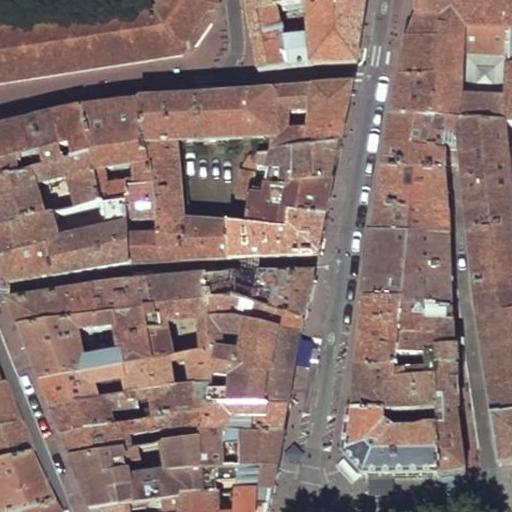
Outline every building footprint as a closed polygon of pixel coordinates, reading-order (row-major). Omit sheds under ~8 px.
[(151,0),(148,5),(0,26),(0,82),(183,54),(188,47),(192,49),(203,35),(215,19),(213,16),(219,8),(217,0),(151,0)] [(368,0),(246,0),(254,35),(261,72),(263,73),(320,64),(359,64),(365,23),(368,0)] [(511,0),(420,0),(420,17),(445,20),(445,26),(471,28),(472,35),(511,35),(511,0)] [(506,131),(511,130),(511,36),(472,35),(471,28),(445,26),(445,20),(420,17),(416,24),(408,42),(404,65),(390,131),(388,141),(435,145),(435,148),(447,148),(461,149),(469,232),(511,228),(511,186),(508,149),(506,131)] [(353,90),(271,94),(278,142),(276,158),(308,156),(340,146),(347,118),(353,90)] [(271,94),(140,105),(152,189),(128,192),(128,201),(129,231),(142,231),(142,221),(155,221),(155,237),(129,238),(131,266),(131,267),(321,257),(324,238),(328,218),(291,217),(290,233),(246,230),(186,224),(183,147),(278,142),(271,94)] [(104,204),(128,201),(128,192),(152,189),(140,105),(112,108),(83,112),(94,159),(96,170),(136,169),(136,184),(100,187),(104,204)] [(47,170),(66,165),(52,118),(42,121),(33,123),(47,170)] [(40,172),(47,170),(33,123),(0,130),(0,183),(20,178),(17,165),(36,160),(40,172)] [(387,150),(384,170),(447,175),(447,162),(447,148),(435,148),(435,145),(388,141),(387,150)] [(308,156),(276,158),(263,159),(260,169),(274,169),(273,184),(334,183),(337,167),(340,146),(308,156)] [(77,210),(104,204),(100,187),(96,170),(94,159),(66,165),(47,170),(40,172),(20,178),(0,183),(0,230),(44,217),(38,189),(70,182),(77,210)] [(260,169),(263,159),(255,160),(244,173),(239,202),(252,204),(257,185),(260,169)] [(447,175),(384,170),(380,198),(379,206),(449,215),(448,195),(447,175)] [(262,204),(264,185),(257,185),(252,204),(246,230),(290,233),(291,217),(328,218),(330,203),(334,183),(273,184),(269,185),(266,205),(262,204)] [(44,217),(0,230),(0,262),(48,251),(54,278),(131,266),(129,238),(129,231),(128,201),(104,204),(77,210),(44,217)] [(449,215),(379,206),(375,226),(374,235),(449,239),(449,227),(449,215)] [(511,228),(469,232),(474,274),(476,292),(494,402),(504,467),(506,466),(511,465),(511,228)] [(371,261),(365,301),(400,301),(400,308),(453,309),(451,274),(449,239),(374,235),(371,261)] [(9,286),(54,278),(48,251),(0,262),(0,264),(4,275),(9,286)] [(209,280),(211,301),(232,300),(307,322),(310,308),(316,278),(265,277),(209,280)] [(153,336),(157,365),(171,363),(175,362),(170,324),(200,321),(206,357),(217,355),(212,322),(211,301),(209,280),(131,286),(9,303),(14,318),(19,331),(146,314),(149,337),(153,336)] [(211,301),(212,322),(237,321),(304,338),(305,331),(307,322),(232,300),(211,301)] [(361,339),(357,369),(395,369),(396,355),(398,331),(454,327),(454,318),(453,309),(400,308),(400,301),(365,301),(361,339)] [(40,384),(157,365),(153,336),(149,337),(146,314),(19,331),(30,358),(40,384)] [(304,338),(237,321),(212,322),(217,355),(212,389),(209,408),(290,408),(297,374),(304,338)] [(356,382),(354,411),(389,411),(438,411),(432,367),(456,366),(455,346),(454,327),(398,331),(396,355),(425,354),(426,374),(394,377),(395,369),(357,369),(356,382)] [(206,357),(192,359),(196,388),(212,389),(217,355),(206,357)] [(46,398),(51,411),(100,402),(98,390),(127,388),(128,398),(175,390),(171,363),(157,365),(40,384),(46,398)] [(457,389),(456,366),(432,367),(438,411),(458,411),(457,389)] [(56,425),(61,438),(114,430),(112,417),(111,406),(127,403),(129,415),(141,413),(141,401),(153,399),(155,411),(156,424),(207,416),(209,408),(212,389),(196,388),(187,388),(175,390),(128,398),(100,402),(51,411),(56,425)] [(0,432),(14,430),(2,401),(0,395),(0,432)] [(141,401),(141,413),(155,411),(153,399),(141,401)] [(111,406),(112,417),(129,415),(127,403),(111,406)] [(290,408),(209,408),(207,416),(204,436),(232,435),(233,423),(249,424),(249,434),(284,434),(287,421),(290,408)] [(439,476),(439,428),(423,428),(413,432),(398,432),(389,426),(389,411),(354,411),(348,416),(342,456),(363,478),(401,477),(439,476)] [(458,411),(438,411),(438,416),(438,422),(439,428),(439,476),(452,474),(465,472),(461,441),(458,411)] [(67,451),(72,463),(135,452),(133,440),(173,433),(175,444),(204,438),(204,436),(207,416),(156,424),(114,430),(61,438),(67,451)] [(0,465),(23,460),(25,458),(20,445),(14,430),(0,432),(0,465)] [(204,438),(202,465),(203,472),(277,471),(280,453),(283,442),(284,434),(249,434),(232,435),(204,436),(204,438)] [(175,444),(172,445),(176,469),(202,465),(204,438),(175,444)] [(82,490),(90,511),(122,511),(179,505),(181,504),(179,499),(177,481),(133,487),(130,468),(146,465),(145,450),(135,452),(72,463),(82,490)] [(0,511),(26,511),(45,507),(34,484),(23,460),(0,465),(0,511)] [(177,481),(179,499),(222,497),(223,486),(236,486),(236,496),(272,494),(274,483),(277,471),(203,472),(202,465),(176,469),(177,481)] [(222,497),(236,496),(236,486),(223,486),(222,497)] [(179,505),(178,511),(268,511),(272,494),(236,496),(222,497),(179,499),(181,504),(179,505)]
